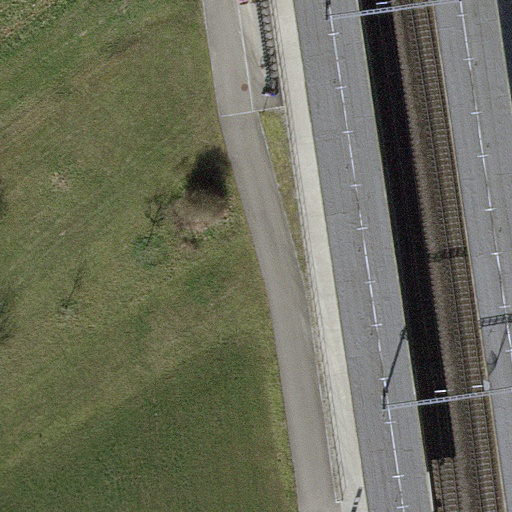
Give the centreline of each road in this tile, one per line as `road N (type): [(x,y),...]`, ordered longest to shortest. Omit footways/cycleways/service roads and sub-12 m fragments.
road 1 (track): [(286,0),(359,511),(367,511)]
road 2 (track): [(217,0),(288,291),(318,511)]
